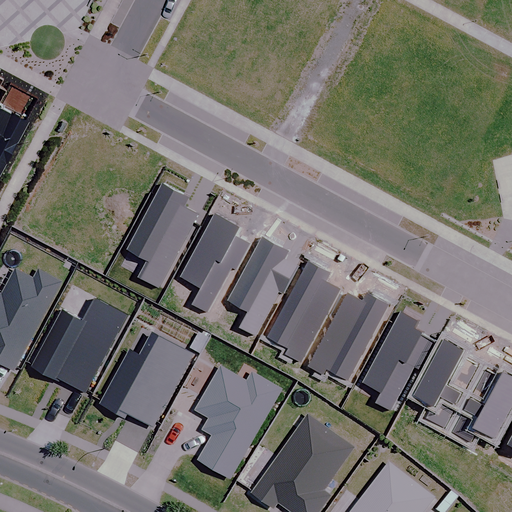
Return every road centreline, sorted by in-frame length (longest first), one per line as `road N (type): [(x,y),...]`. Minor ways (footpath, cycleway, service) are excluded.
road 1 (residential): [(149,0),(101,91),(511,307)]
road 2 (tertiary): [(126,511),(0,453)]
